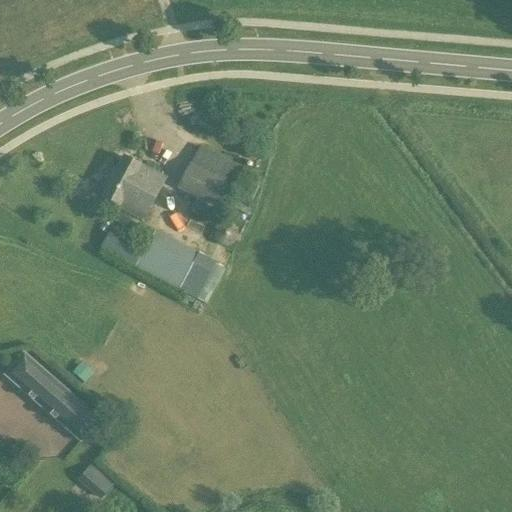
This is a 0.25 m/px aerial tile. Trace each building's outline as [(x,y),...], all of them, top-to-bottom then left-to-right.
[(101,197),(117,205),(116,208),(143,222),(166,179),(122,156),(101,197)] [(192,160),(176,188),(218,211),(233,183),(192,160)] [(198,253),(154,230),(134,268),(178,291),(185,277),(196,283),(207,264),(195,258),(198,253)] [(101,416),(32,360),(14,382),(83,438),(101,416)] [(104,499),(117,485),(93,464),(80,479),(104,499)]
